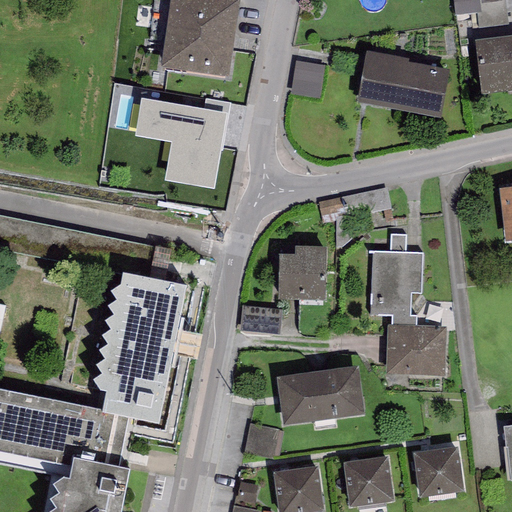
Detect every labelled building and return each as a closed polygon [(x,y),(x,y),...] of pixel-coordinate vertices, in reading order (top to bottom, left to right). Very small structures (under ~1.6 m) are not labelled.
[(169,0),(160,67),(228,76),(238,0),(169,0)] [(504,0),(453,0),(455,16),(476,13),(478,28),(508,25),(504,0)] [(511,36),(474,40),(480,95),(511,91),(511,36)] [(409,59),(366,51),(357,103),(440,119),(449,70),(408,63),(409,59)] [(296,61),(290,95),(319,100),(325,66),(296,61)] [(134,136),(170,142),(164,180),(214,189),(227,114),(203,110),(140,99),(134,136)] [(205,99),(203,110),(227,114),(229,114),(230,104),(205,99)] [(511,186),(499,189),(505,241),(511,240),(511,186)] [(386,188),(341,198),(318,203),(322,224),(391,209),(386,188)] [(0,212),(0,249),(75,261),(80,225),(0,212)] [(294,254),(278,254),(277,299),(324,301),(326,247),(294,246),(294,254)] [(410,294),(421,294),(422,253),(372,252),(370,315),(392,316),(392,325),(415,326),(416,317),(410,316),(410,294)] [(186,285),(123,273),(120,287),(110,291),(116,300),(108,306),(114,315),(105,320),(111,331),(101,336),(107,346),(99,351),(105,361),(96,365),(101,375),(93,380),(99,390),(107,391),(102,410),(101,412),(128,417),(158,423),(186,285)] [(281,311),(242,306),(239,332),(278,336),(281,311)] [(387,325),(386,375),(444,376),(446,326),(415,326),(392,325),(387,325)] [(364,416),(358,366),(276,377),(282,426),(364,416)] [(118,467),(128,417),(101,412),(102,410),(0,389),(0,464),(62,477),(69,479),(73,458),(118,467)] [(283,432),(249,424),(242,453),(273,460),(274,456),(278,457),(283,432)] [(457,446),(412,453),(419,498),(464,492),(457,446)] [(343,463),(349,507),(394,501),(388,457),(343,463)] [(120,511),(129,469),(118,467),(73,458),(69,479),(62,477),(53,484),(58,495),(49,500),(56,508),(48,511),(120,511)] [(315,511),(324,511),(317,466),(272,473),(278,511),(315,511)] [(257,486),(240,482),(236,500),(253,503),(257,486)]
